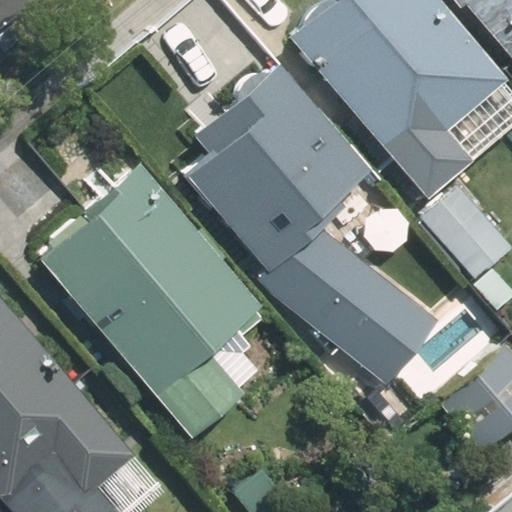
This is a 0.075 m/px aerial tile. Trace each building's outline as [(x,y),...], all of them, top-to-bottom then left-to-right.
[(306,0),(263,39),(301,82),(289,93),(346,157),(358,147),(382,174),(487,81),(415,0),(306,0)] [(511,0),(443,0),(511,81),(511,0)] [(351,172),(256,66),(177,136),(192,152),(164,177),(254,277),(246,287),(375,388),(426,323),(305,228),(326,209),(319,201),(351,172)] [(14,262),(173,442),(226,395),(193,358),(242,315),(105,161),(60,201),(27,164),(0,187),(0,209),(32,246),(14,262)] [(400,226),(461,287),(486,312),(506,291),(482,266),(502,247),(440,185),(400,226)] [(0,329),(0,511),(128,511),(149,493),(0,329)] [(511,367),(488,342),(420,405),(469,457),(511,417),(511,367)] [(511,511),(511,452),(490,471),(502,487),(472,511),(511,511)] [(245,461),(213,485),(234,511),(283,511),(285,511),(245,461)]
